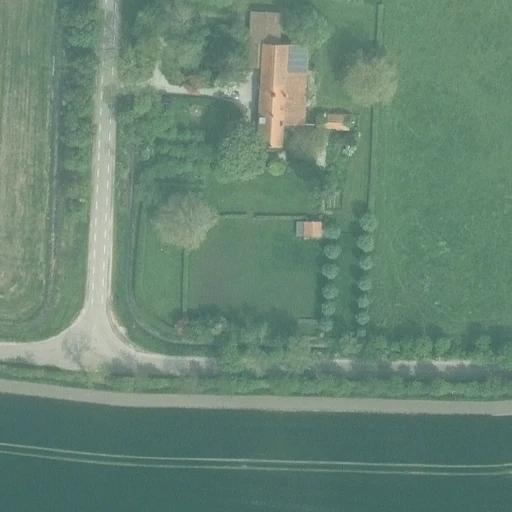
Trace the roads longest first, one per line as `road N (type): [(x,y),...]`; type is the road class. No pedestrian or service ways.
road 1 (unclassified): [(95,359),(329,372),(511,362)]
road 2 (unclassified): [(95,359),(113,0)]
